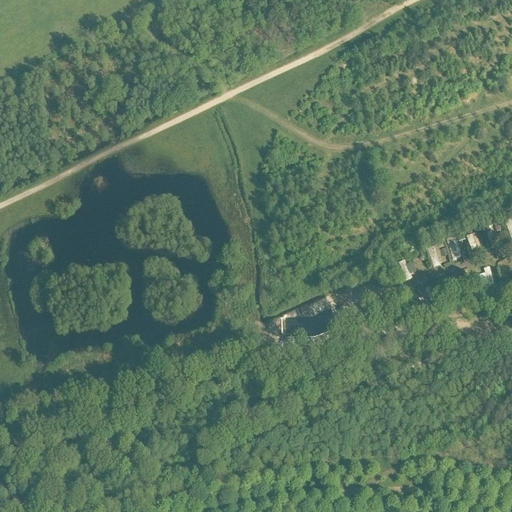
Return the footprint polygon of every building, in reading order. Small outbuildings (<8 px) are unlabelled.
[(476,234),(467,237),(474,256),(483,253),(476,234)] [(453,261),(463,259),(458,241),(449,243),(453,261)] [(433,268),(443,265),(438,245),(428,247),(433,268)] [(406,261),(400,262),(404,279),(410,278),(406,261)] [(484,269),(489,287),(496,285),(491,267),(484,269)] [(279,322),(277,343),(316,343),(341,337),(335,316),(310,322),(279,322)]
